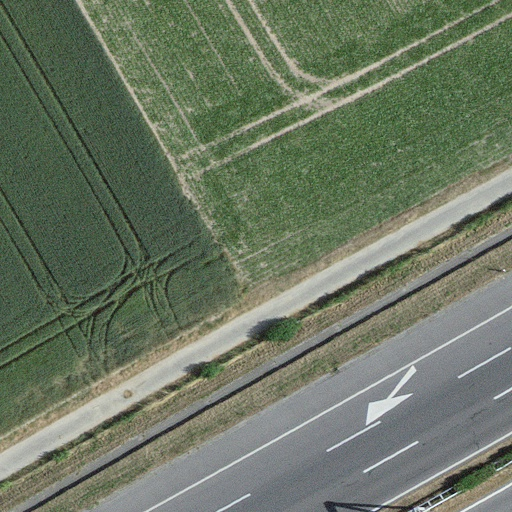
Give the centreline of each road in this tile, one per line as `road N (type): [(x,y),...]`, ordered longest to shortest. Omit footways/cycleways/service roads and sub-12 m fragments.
road 1 (track): [(511,181),(0,465)]
road 2 (motorway): [(511,388),(291,511)]
